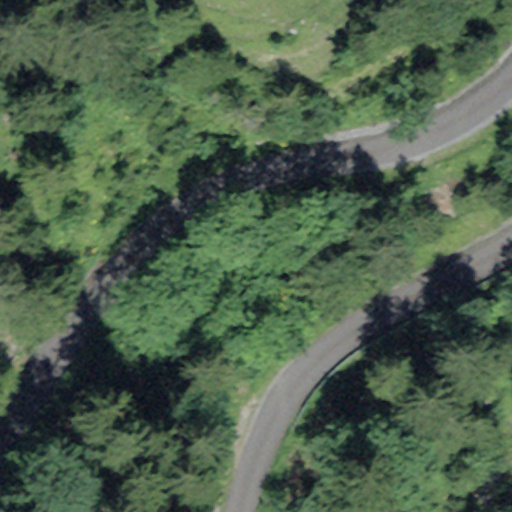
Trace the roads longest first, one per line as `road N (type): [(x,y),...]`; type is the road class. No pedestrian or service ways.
road 1 (track): [(511,84),(490,104),(404,146),(271,163),(151,233),(0,423)]
road 2 (track): [(238,511),(267,412),(374,314),(511,243)]
